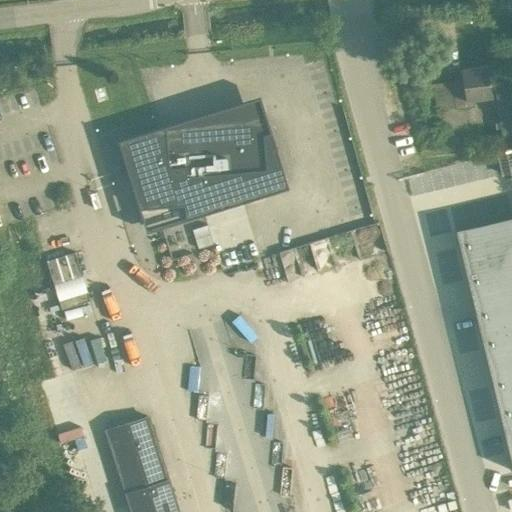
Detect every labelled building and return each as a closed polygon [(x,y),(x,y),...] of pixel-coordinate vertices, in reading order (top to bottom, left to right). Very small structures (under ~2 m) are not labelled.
[(487,65),(461,69),(462,79),(451,81),(455,109),(474,106),(473,99),(492,97),(487,65)] [(511,78),(494,81),(503,141),(511,139),(511,78)] [(267,124),(266,118),(159,127),(159,126),(136,133),(137,135),(120,140),(128,167),(127,168),(135,196),(137,196),(140,223),(175,220),(175,222),(215,209),(215,208),(286,185),(276,154),(278,153),(269,124),(267,124)] [(441,128),(444,152),(456,150),(452,126),(441,128)] [(511,150),(496,154),(501,175),(511,172),(511,150)] [(511,210),(453,225),(511,467),(511,210)] [(90,300),(75,252),(46,261),(61,309),(90,300)] [(87,366),(87,337),(59,338),(59,366),(87,366)] [(182,511),(150,411),(105,426),(132,511),(182,511)]
